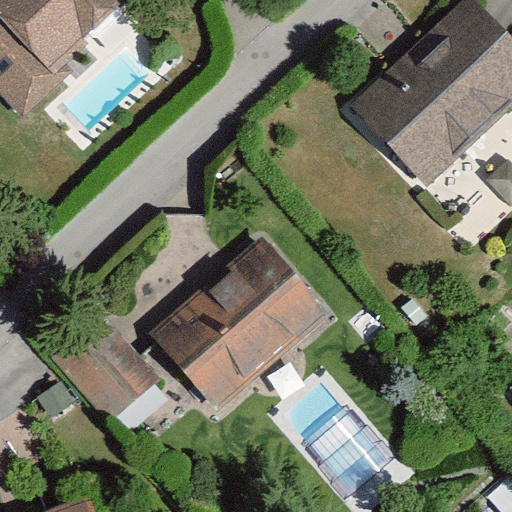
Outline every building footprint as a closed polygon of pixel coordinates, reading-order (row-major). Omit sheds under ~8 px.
[(0,0),(0,24),(58,88),(155,0),(0,0)] [(511,41),(474,0),(467,0),(354,103),(427,183),(511,106),(511,41)] [(331,315),(265,239),(150,338),(216,413),(331,315)] [(161,383),(102,303),(44,346),(103,425),(161,383)] [(98,511),(88,481),(0,511),(98,511)]
